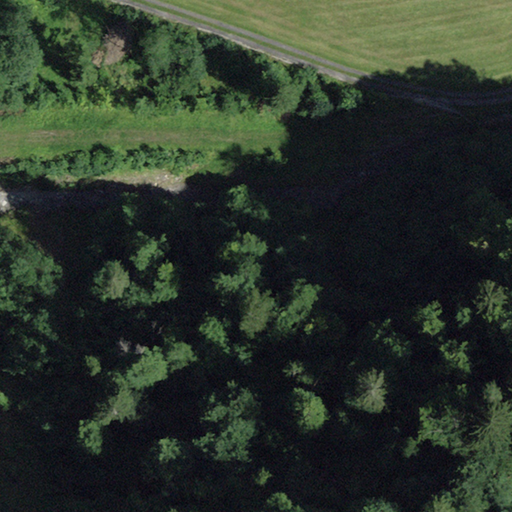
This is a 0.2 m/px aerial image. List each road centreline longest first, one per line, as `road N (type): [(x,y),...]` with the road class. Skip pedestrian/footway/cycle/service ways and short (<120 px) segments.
road 1 (track): [(0,144),(325,138),(449,102)]
road 2 (track): [(511,98),(449,102),(119,0)]
